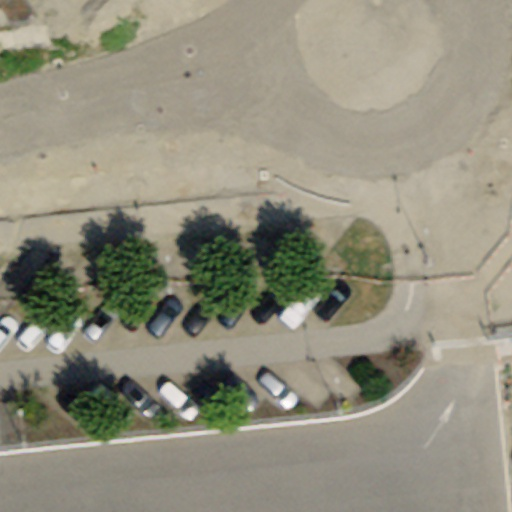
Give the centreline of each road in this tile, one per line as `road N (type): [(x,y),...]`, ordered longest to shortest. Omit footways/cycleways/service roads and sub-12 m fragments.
road 1 (unclassified): [(0,106),(293,43)]
road 2 (unclassified): [(293,43),(328,63),(368,58),(396,28),(400,0)]
